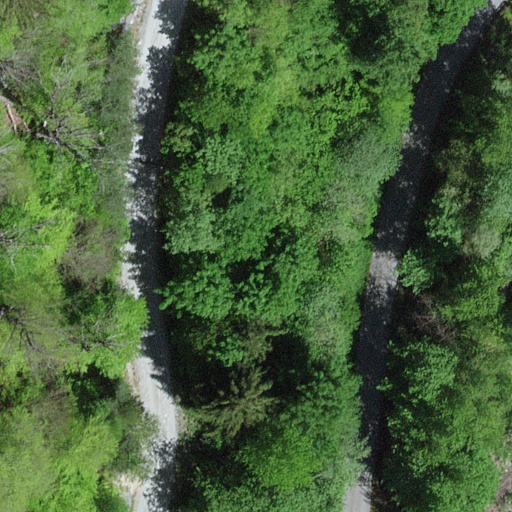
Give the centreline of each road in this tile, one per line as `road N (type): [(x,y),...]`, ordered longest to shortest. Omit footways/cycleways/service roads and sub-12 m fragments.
road 1 (track): [(359,511),(421,126),(475,17),(494,0)]
road 2 (track): [(173,0),(156,52),(137,511)]
